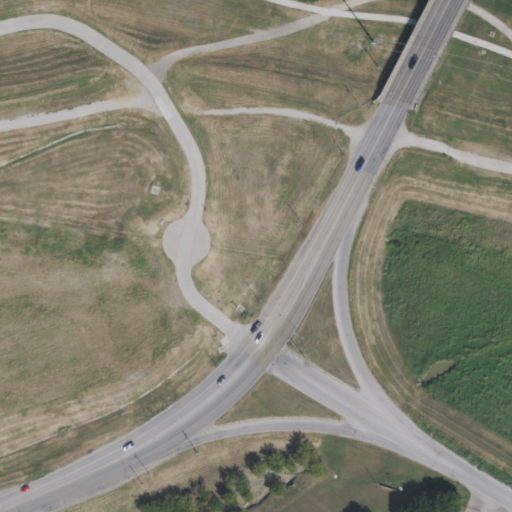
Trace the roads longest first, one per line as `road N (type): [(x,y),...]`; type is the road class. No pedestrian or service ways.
road 1 (tertiary): [(394,105),(340,244),(323,335),(301,368),(252,407),(0,510)]
road 2 (tertiary): [(139,448),(288,422),(396,431),(343,324),(340,244)]
road 3 (residential): [(511,500),(301,368)]
